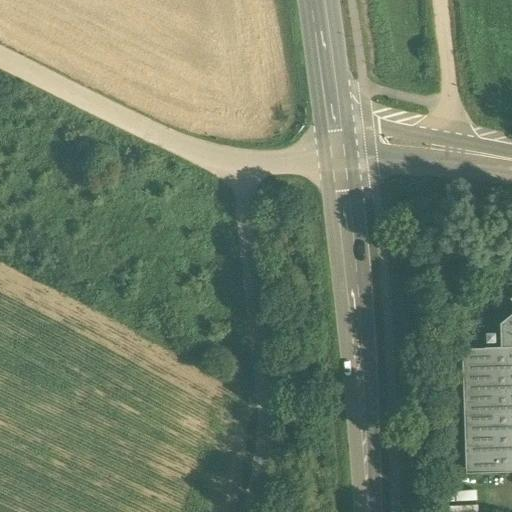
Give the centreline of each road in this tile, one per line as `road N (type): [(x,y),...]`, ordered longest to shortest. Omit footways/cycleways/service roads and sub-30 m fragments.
road 1 (secondary): [(335,145),(368,511)]
road 2 (track): [(243,161),(266,403),(252,511)]
road 3 (secondary): [(511,162),(380,142),(335,145)]
road 4 (track): [(446,0),(454,150)]
road 5 (secondary): [(335,145),(312,0)]
